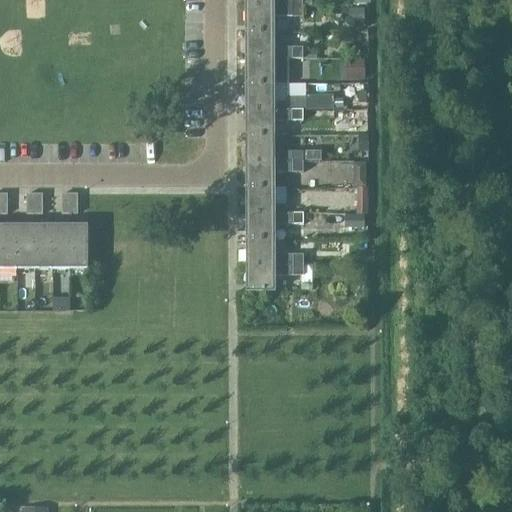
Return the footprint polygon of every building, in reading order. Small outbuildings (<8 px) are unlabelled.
[(246,0),(246,8),(302,8),(302,0),(246,0)] [(246,34),(273,34),(273,19),(302,18),(302,8),(246,8),(246,26),(246,34)] [(246,60),(286,60),(302,60),(302,49),(273,49),(273,34),(246,34),(246,43),(246,60)] [(286,69),(286,60),(246,60),(246,78),(246,86),(274,86),(286,86),(286,69)] [(286,97),(286,102),(274,103),(274,86),(246,86),(246,95),(247,112),(302,112),(302,97),(286,97)] [(302,123),(302,112),(247,112),(247,130),(247,138),(274,138),(274,123),(302,123)] [(128,121),(117,122),(118,140),(129,139),(128,121)] [(247,164),(302,164),(302,153),(274,153),(274,138),(247,138),(247,162),(247,164)] [(247,190),(274,190),(274,175),(302,175),(302,164),(247,164),(247,181),(247,190)] [(247,216),(286,215),(286,206),(274,206),(274,190),(247,190),(247,198),(247,216)] [(69,196),(69,216),(77,216),(77,195),(69,196)] [(26,216),(34,216),(34,196),(26,196),(26,216)] [(34,196),(34,216),(42,216),(42,196),(34,196)] [(61,216),(69,216),(69,196),(61,196),(61,216)] [(247,242),(274,242),(274,226),(303,226),(303,215),(286,215),(247,216),(247,233),(247,242)] [(0,271),(16,271),(16,228),(0,228),(0,271)] [(16,271),(34,271),(34,228),(16,228),(16,271)] [(34,271),(51,271),(51,228),(34,228),(34,271)] [(51,271),(69,271),(69,228),(51,228),(51,271)] [(69,271),(87,271),(87,228),(69,228),(69,271)] [(274,257),(274,242),(247,242),(247,250),(247,268),(303,267),(303,256),(274,257)] [(303,267),(247,268),(247,294),(274,294),(274,278),(303,278),(303,267)]
